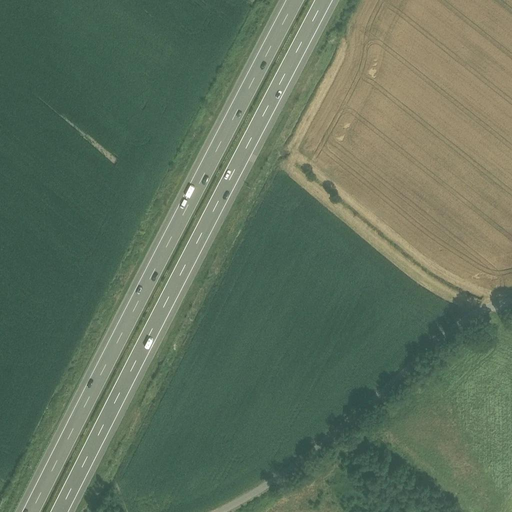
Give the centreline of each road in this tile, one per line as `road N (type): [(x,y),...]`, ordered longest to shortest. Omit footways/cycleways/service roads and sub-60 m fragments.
road 1 (motorway): [(292,0),(26,511)]
road 2 (motorway): [(64,511),(330,0)]
road 3 (unclassified): [(220,511),(295,467),(465,319),(511,300)]
